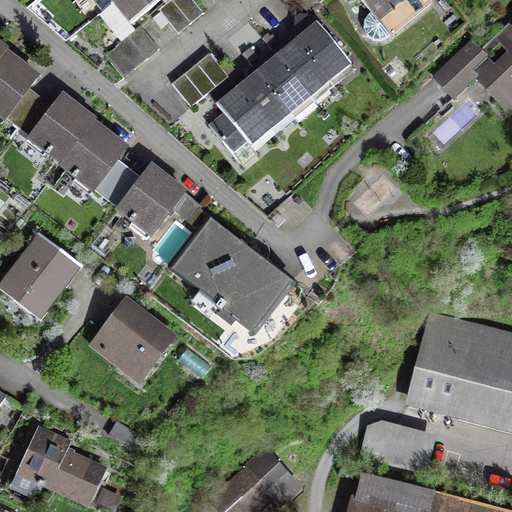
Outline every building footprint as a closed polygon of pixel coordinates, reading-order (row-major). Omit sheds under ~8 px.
[(91,0),(101,12),(116,0),(91,0)] [(116,0),(101,12),(121,38),(133,28),(130,24),(161,0),(116,0)] [(174,0),(172,2),(160,12),(178,34),(184,29),(190,24),(196,19),(202,14),(190,0),(174,0)] [(298,0),(308,12),(320,2),(322,0),(298,0)] [(412,0),(360,0),(383,26),(412,0)] [(251,147),(271,130),(291,113),(297,120),(316,104),(311,97),(330,81),(351,63),(311,16),(301,24),(290,33),(281,40),(271,49),(262,57),(251,66),(257,73),(248,80),(237,89),(228,97),(218,106),(229,118),(212,133),(229,154),(245,140),(251,147)] [(128,37),(116,47),(134,70),(141,63),(146,60),(155,53),(159,49),(141,27),(128,37)] [(511,27),(497,41),(507,52),(493,64),(477,79),(505,109),(511,102),(511,27)] [(493,64),(472,42),(432,78),(453,101),(477,79),(493,64)] [(0,117),(2,119),(36,76),(18,61),(0,47),(0,117)] [(193,67),(185,74),(179,78),(172,84),(190,107),(203,97),(215,87),(228,77),(210,54),(203,60),(197,64),(193,67)] [(29,137),(93,190),(128,149),(106,131),(77,107),(63,96),(29,137)] [(168,178),(150,166),(118,210),(153,235),(185,191),(168,178)] [(0,219),(9,208),(0,201),(0,219)] [(300,286),(215,223),(178,274),(263,336),(300,286)] [(84,270),(41,239),(2,293),(45,324),(84,270)] [(184,342),(131,301),(93,350),(145,391),(184,342)] [(511,336),(433,315),(411,397),(511,425),(511,336)] [(0,416),(11,400),(0,393),(0,416)] [(147,438),(121,424),(112,440),(138,454),(147,438)] [(76,445),(42,430),(20,479),(92,511),(93,511),(112,472),(72,454),(76,445)] [(260,511),(297,480),(269,449),(211,500),(221,511),(260,511)] [(427,511),(398,511),(355,501),(352,511),(430,511),(427,511)]
